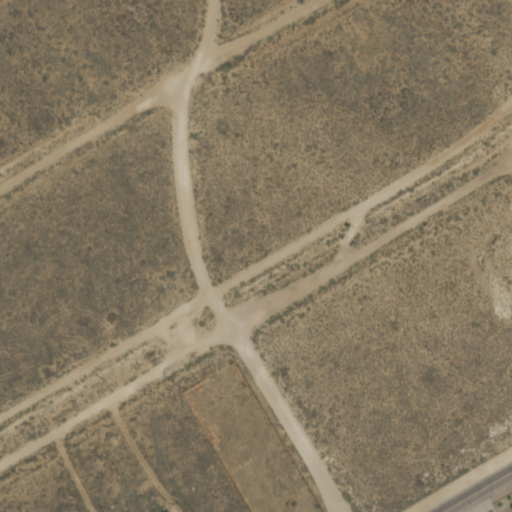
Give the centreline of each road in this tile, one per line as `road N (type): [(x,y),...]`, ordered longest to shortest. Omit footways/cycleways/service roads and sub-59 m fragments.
road 1 (track): [(0,462),(511,161)]
road 2 (residential): [(200,66),(179,148),(203,281),(345,511)]
road 3 (residential): [(0,184),(313,0)]
